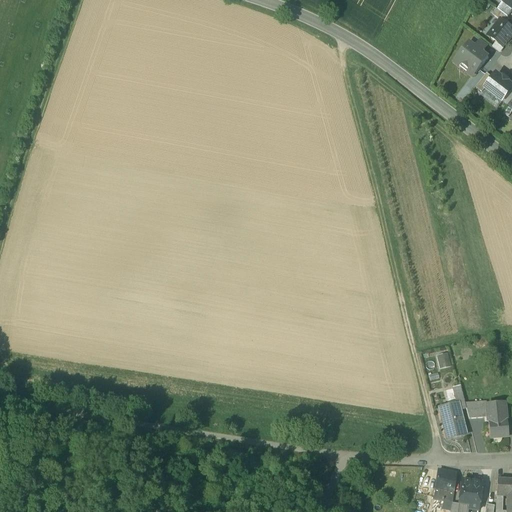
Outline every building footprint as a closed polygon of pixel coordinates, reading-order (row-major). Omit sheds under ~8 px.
[(511,0),(506,0),(502,5),(511,12),(511,0)] [(487,3),(483,8),(489,12),(493,7),(487,3)] [(511,12),(502,5),(498,11),(507,18),(511,12)] [(507,18),(498,11),(495,9),(491,14),(500,21),(501,21),(505,25),(509,20),(507,18)] [(511,29),(505,25),(501,21),(500,21),(488,37),(502,48),(511,35),(511,29)] [(475,48),(469,44),(457,59),(463,64),(462,66),(469,71),(470,70),(476,74),(488,59),(482,54),(485,51),(477,45),(475,48)] [(482,71),(473,83),(478,86),(487,75),(482,71)] [(478,86),(476,89),(482,94),(485,90),(493,79),(487,75),(478,86)] [(493,79),(485,90),(502,103),(511,90),(511,86),(508,84),(509,83),(503,79),(503,80),(497,75),(493,79)] [(448,359),(438,361),(441,373),(451,371),(448,359)] [(460,388),(453,390),(457,405),(459,404),(464,403),(460,388)] [(453,390),(445,392),(449,407),(457,405),(453,390)] [(486,402),(464,404),(465,409),(468,420),(486,419),(485,410),(486,410),(486,407),(486,402)] [(449,407),(439,409),(443,427),(445,426),(448,441),(467,436),(460,410),(459,404),(457,405),(449,407)] [(504,406),(486,407),(486,410),(485,410),(486,419),(486,424),(487,424),(487,423),(506,422),(506,419),(505,409),(504,409),(504,406)] [(506,422),(487,423),(487,424),(489,442),(499,441),(498,439),(507,439),(506,422)] [(456,476),(438,472),(434,497),(442,498),(443,498),(444,492),(447,480),(455,482),(456,476)] [(455,482),(447,480),(444,492),(450,494),(450,496),(453,497),(455,482)] [(511,482),(496,482),(495,497),(499,497),(507,497),(511,497),(511,482)] [(481,486),(461,483),(458,507),(457,507),(458,507),(468,509),(468,511),(469,511),(477,511),(480,495),(481,486)] [(443,503),(441,511),(450,511),(451,506),(453,497),(450,496),(450,494),(444,492),(443,498),(442,498),(441,502),(443,503)]
